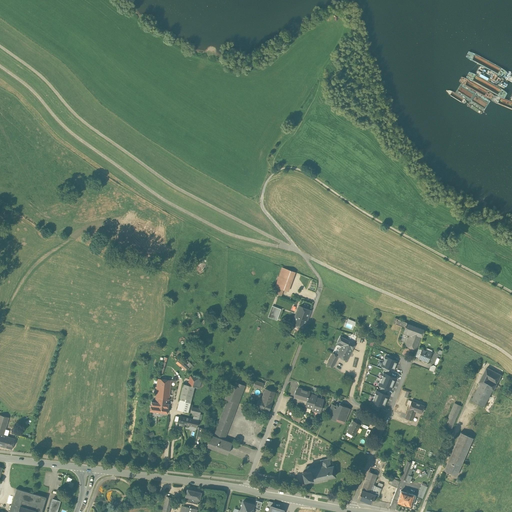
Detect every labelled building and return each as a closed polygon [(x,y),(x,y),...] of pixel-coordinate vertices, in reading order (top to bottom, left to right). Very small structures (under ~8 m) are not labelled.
[(294,271),(282,267),(276,287),(284,290),(287,291),(294,271)] [(284,290),(276,287),(273,296),(275,297),(278,298),(280,299),(284,290)] [(269,313),(272,314),(278,298),(275,297),(269,313)] [(280,299),(278,298),(272,314),(271,317),(277,320),(284,300),(280,299)] [(310,310),(298,306),(292,324),(304,328),(310,310)] [(407,323),(397,318),(395,323),(405,327),(407,323)] [(424,330),(407,323),(405,327),(403,333),(402,336),(402,337),(405,338),(406,338),(407,335),(408,335),(410,332),(421,336),(424,330)] [(421,336),(410,332),(408,335),(405,345),(416,350),(421,336)] [(355,344),(340,336),(336,343),(342,346),(337,355),(339,356),(338,356),(346,361),(353,349),(352,349),(355,344)] [(431,353),(422,349),(418,357),(428,361),(431,353)] [(337,355),(333,353),(327,365),(332,368),(338,356),(339,356),(337,355)] [(385,356),(383,360),(396,366),(397,363),(396,360),(393,359),(394,356),(387,354),(386,356),(385,356)] [(179,359),(176,362),(186,370),(188,368),(186,366),(184,364),(179,359)] [(396,366),(383,360),(381,366),(383,367),(382,369),(389,372),(390,369),(394,371),(396,366)] [(487,367),(479,382),(480,383),(494,390),(502,375),(487,367)] [(199,378),(190,376),(188,385),(197,387),(199,379),(199,378)] [(171,380),(158,378),(155,402),(168,403),(171,380)] [(236,382),(235,385),(230,383),(230,384),(225,398),(224,398),(227,399),(238,403),(245,385),(235,382),(236,382)] [(188,385),(183,383),(177,409),(190,412),(192,406),(197,387),(188,385)] [(494,390),(480,383),(471,400),(485,407),(486,406),(485,405),(493,391),(494,391),(494,390)] [(301,389),(298,388),(297,387),(295,396),(307,400),(309,394),(310,391),(309,391),(309,392),(300,390),(301,389)] [(265,388),(261,399),(259,398),(255,407),(268,412),(271,402),(275,391),(265,388)] [(317,396),(309,394),(307,400),(295,396),(294,399),(293,402),(298,404),(305,406),(312,408),(312,410),(320,412),(319,412),(320,412),(322,405),(324,400),(316,398),(317,396)] [(227,399),(213,436),(211,435),(211,434),(206,446),(207,446),(207,445),(227,453),(227,454),(228,454),(232,442),(231,442),(224,440),(238,403),(227,399)] [(424,405),(411,400),(408,408),(409,408),(415,411),(421,413),(424,405)] [(155,402),(151,401),(151,405),(150,405),(150,407),(151,407),(150,410),(167,412),(168,403),(155,402)] [(461,406),(454,403),(451,411),(458,413),(461,406)] [(338,406),(332,404),(326,417),(336,420),(337,418),(345,421),(350,409),(339,404),(338,406)] [(201,409),(192,406),(190,412),(194,413),(199,414),(201,409)] [(415,411),(409,408),(405,418),(411,420),(415,411)] [(458,413),(451,411),(445,425),(451,428),(458,413)] [(295,412),(293,418),(300,422),(303,416),(295,412)] [(9,417),(0,414),(0,425),(2,426),(0,431),(0,434),(4,435),(9,417)] [(193,419),(179,416),(178,422),(182,423),(181,425),(184,426),(184,424),(196,426),(198,420),(193,419)] [(353,420),(347,432),(354,436),(360,424),(353,420)] [(460,432),(449,458),(461,463),(473,437),(460,432)] [(15,439),(7,436),(4,447),(12,449),(15,439)] [(361,459),(354,456),(353,458),(352,458),(350,463),(351,464),(351,465),(354,465),(354,466),(353,466),(357,466),(356,467),(359,467),(360,467),(363,458),(361,457),(361,458),(361,459)] [(461,463),(449,458),(444,470),(456,475),(461,463)] [(321,464),(307,467),(307,466),(306,466),(307,471),(303,472),(304,479),(309,478),(310,483),(327,479),(327,480),(328,480),(327,478),(335,476),(333,466),(330,466),(328,459),(321,460),(321,464)] [(408,471),(404,469),(400,478),(405,480),(407,475),(408,471)] [(361,489),(369,492),(372,484),(376,474),(369,471),(361,489)] [(400,479),(393,477),(390,485),(397,487),(400,479)] [(428,486),(422,484),(417,496),(423,498),(428,486)] [(374,485),(372,493),(375,494),(378,496),(381,488),(374,485)] [(41,511),(46,497),(16,488),(9,511),(41,511)] [(201,492),(187,489),(185,496),(187,497),(186,501),(198,504),(201,492)] [(369,492),(361,489),(358,499),(371,504),(375,494),(372,493),(369,492)] [(415,495),(401,491),(398,502),(399,502),(401,504),(404,505),(406,504),(410,505),(410,504),(412,505),(415,495)] [(168,511),(172,498),(166,496),(163,511),(167,511),(168,511)] [(52,499),(49,511),(47,511),(46,511),(56,511),(60,501),(52,499)] [(254,504),(243,501),(240,510),(238,509),(237,511),(251,511),(253,510),(252,509),(254,504)]
